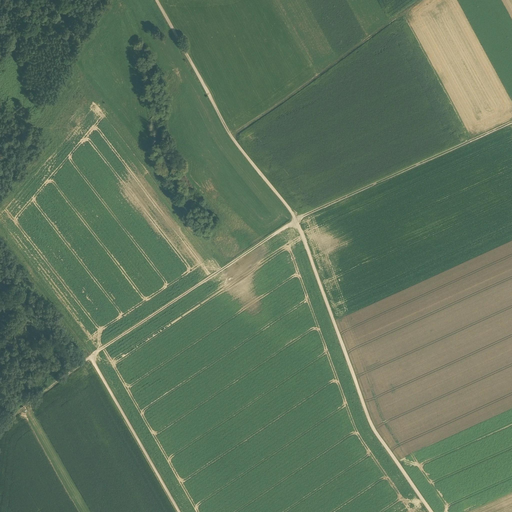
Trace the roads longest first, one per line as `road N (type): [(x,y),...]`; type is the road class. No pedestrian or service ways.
road 1 (track): [(434,511),(374,427),(296,219)]
road 2 (track): [(296,219),(237,142),(159,0)]
road 3 (track): [(93,358),(296,219)]
road 4 (track): [(296,219),(511,124)]
road 5 (track): [(237,142),(422,0)]
road 6 (track): [(180,511),(93,358)]
road 7 (track): [(0,235),(93,358)]
road 8 (track): [(0,101),(51,143),(0,203)]
